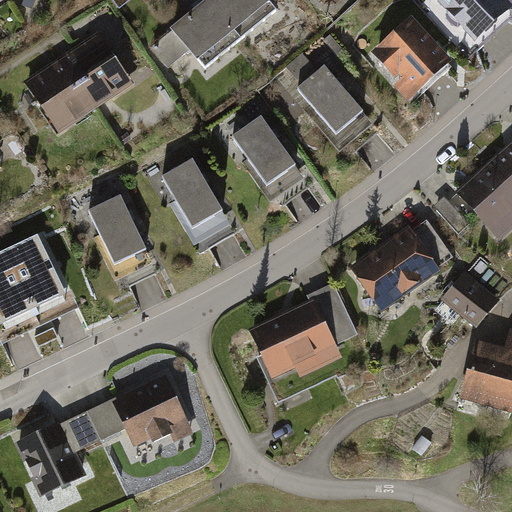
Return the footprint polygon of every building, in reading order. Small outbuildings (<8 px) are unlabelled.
[(142,0),(151,10),(162,0),(142,0)] [(217,0),(213,3),(248,48),(284,20),(268,0),(217,0)] [(481,52),(511,24),(511,0),(442,0),(438,4),(481,52)] [(173,34),(208,79),(248,48),(213,3),(173,34)] [(422,109),(458,77),(414,28),(372,65),(393,89),(399,83),(422,109)] [(63,65),(97,118),(134,94),(100,42),(63,65)] [(333,42),(324,50),(337,65),(346,57),(333,42)] [(60,141),(97,118),(63,65),(27,88),(60,141)] [(294,101),(341,160),(378,131),(331,72),(294,101)] [(230,147),(274,211),(311,185),(267,121),(230,147)] [(511,147),(492,164),(511,187),(511,147)] [(498,241),(511,229),(511,187),(492,164),(457,192),(498,241)] [(160,186),(198,256),(235,236),(197,166),(160,186)] [(458,233),(469,223),(447,198),(436,208),(458,233)] [(86,222),(119,294),(160,276),(127,204),(86,222)] [(386,316),(448,271),(443,265),(456,255),(430,220),(417,230),(413,224),(351,269),(386,316)] [(36,239),(3,255),(31,316),(65,301),(36,239)] [(0,330),(31,316),(3,255),(0,255),(0,330)] [(446,300),(479,326),(501,298),(468,272),(446,300)] [(341,341),(361,330),(333,280),(311,292),(314,297),(254,331),(279,376),(300,364),(306,374),(347,351),(341,341)] [(470,396),(511,406),(511,339),(510,348),(484,342),(470,396)] [(171,382),(94,417),(108,449),(131,439),(139,459),(194,434),(171,382)] [(81,461),(108,449),(94,417),(17,451),(40,502),(89,480),(81,461)]
